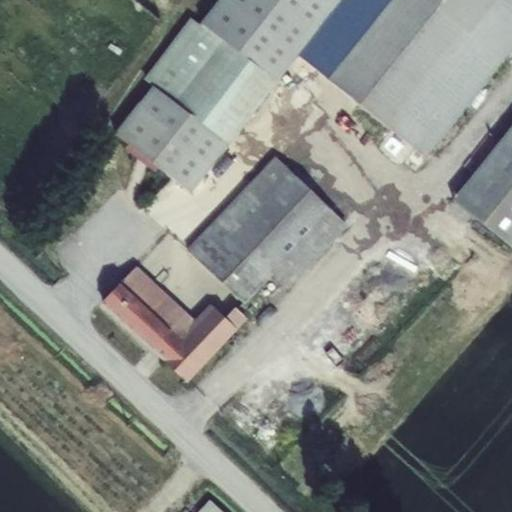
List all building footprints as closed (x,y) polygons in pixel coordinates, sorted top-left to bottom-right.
[(189,198),(350,0),(228,0),(202,32),(194,25),(148,83),(155,89),(116,137),(189,198)] [(401,0),(344,71),(446,147),(511,59),(511,2),(509,0),(401,0)] [(430,168),(446,147),(344,71),(329,91),(430,168)] [(511,143),(460,212),(511,250),(511,143)] [(345,251),(355,240),(284,173),(198,267),(254,315),(279,292),(295,304),(345,253),(345,251)] [(237,350),(253,332),(238,317),(230,325),(218,313),(193,342),(185,334),(192,326),(142,280),(110,314),(197,392),(237,350)] [(223,511),(208,498),(195,511),(223,511)]
